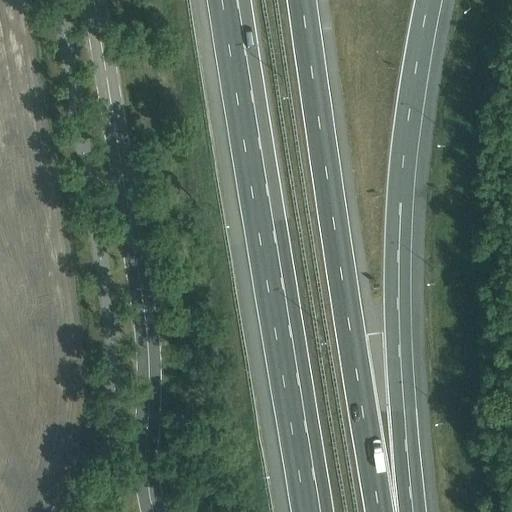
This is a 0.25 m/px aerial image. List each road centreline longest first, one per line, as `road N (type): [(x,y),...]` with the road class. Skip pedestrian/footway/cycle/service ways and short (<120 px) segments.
road 1 (motorway): [(229,0),(315,511)]
road 2 (motorway): [(377,511),(300,0)]
road 3 (tertiary): [(154,511),(139,279),(94,0)]
road 4 (motorway): [(398,511),(400,203),(431,0)]
